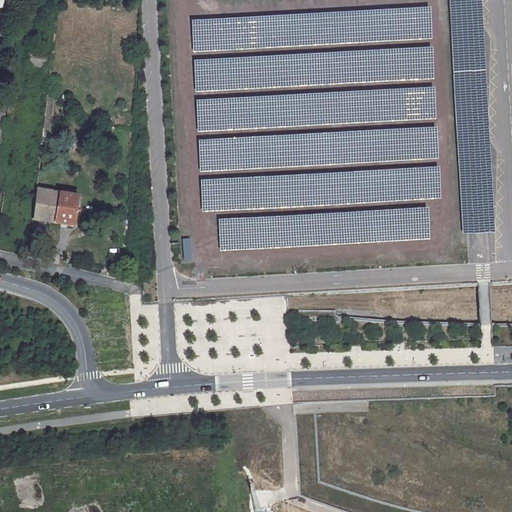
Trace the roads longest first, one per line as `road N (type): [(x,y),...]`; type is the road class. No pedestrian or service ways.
road 1 (tertiary): [(511,372),(246,381),(89,396)]
road 2 (tertiary): [(0,281),(43,292),(75,322),(89,396)]
road 3 (residential): [(130,289),(0,258)]
